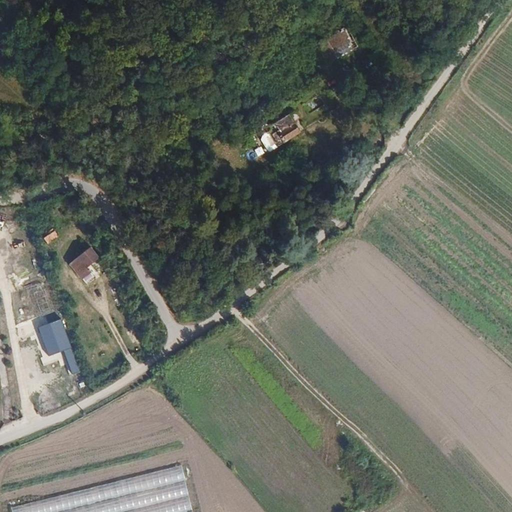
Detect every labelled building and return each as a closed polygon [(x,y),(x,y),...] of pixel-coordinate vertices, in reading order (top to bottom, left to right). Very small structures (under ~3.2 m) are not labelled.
[(291,110),(269,124),(274,133),(276,132),(282,141),(302,128),(291,110)] [(49,214),(37,219),(40,226),(52,221),(49,214)] [(78,251),(79,252),(86,261),(97,253),(89,243),(78,251)] [(86,261),(79,252),(68,259),(80,275),(91,268),(86,261)] [(31,325),(46,363),(59,358),(69,382),(85,376),(60,314),(31,325)]
